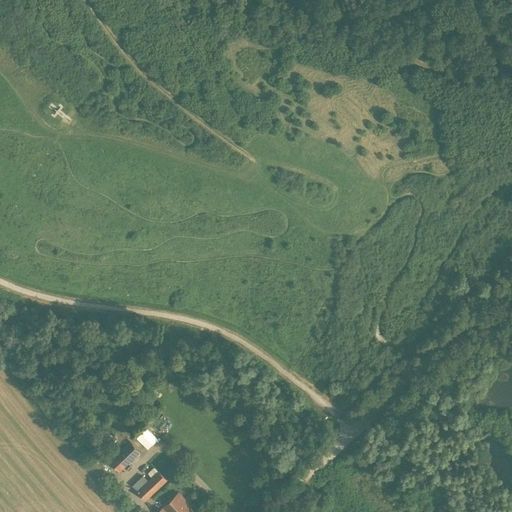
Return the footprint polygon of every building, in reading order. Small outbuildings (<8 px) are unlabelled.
[(131,421),(135,425),(143,416),(139,413),(131,421)] [(108,421),(99,429),(113,444),(122,436),(108,421)] [(149,449),(159,439),(147,427),(137,437),(149,449)] [(108,460),(120,471),(140,452),(129,440),(108,460)] [(158,470),(137,490),(146,500),(167,480),(158,470)] [(194,511),(190,507),(191,506),(178,493),(158,511),(194,511)]
